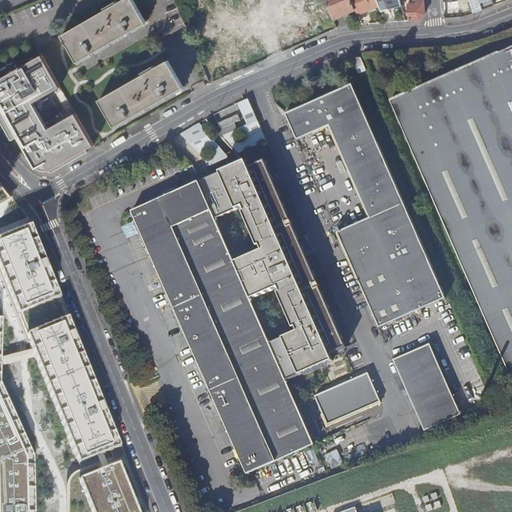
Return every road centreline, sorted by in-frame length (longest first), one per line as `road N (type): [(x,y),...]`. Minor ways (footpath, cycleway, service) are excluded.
road 1 (residential): [(436,33),(344,41),(206,101),(36,197)]
road 2 (unclassified): [(167,511),(36,197)]
